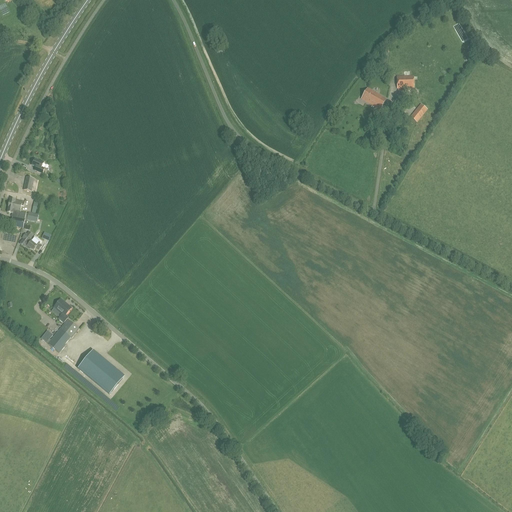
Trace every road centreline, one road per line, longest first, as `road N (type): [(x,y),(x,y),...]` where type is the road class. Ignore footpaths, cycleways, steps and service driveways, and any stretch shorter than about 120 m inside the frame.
road 1 (unclassified): [(511,281),(245,143),(226,123),(171,0)]
road 2 (unclassified): [(276,511),(205,409),(62,287),(0,257)]
road 3 (secondary): [(0,160),(29,94),(88,0)]
